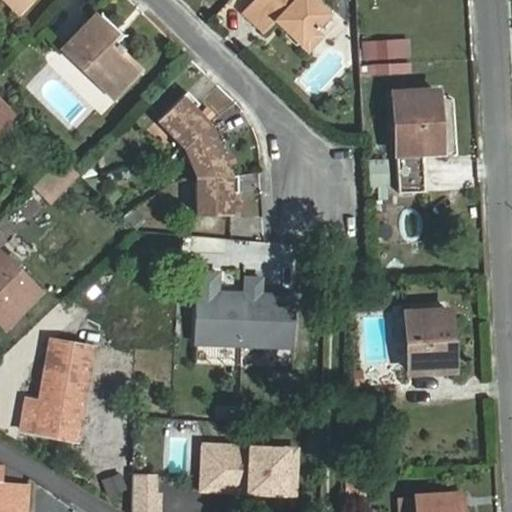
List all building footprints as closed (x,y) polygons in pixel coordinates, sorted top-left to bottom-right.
[(5,0),(20,13),(32,0),(5,0)] [(308,52),(324,35),(316,28),(330,13),(316,0),(255,0),(243,13),(262,32),(274,19),(308,52)] [(94,15),(61,48),(80,66),(106,91),(133,63),(107,38),(113,33),(94,15)] [(378,57),(394,57),(394,43),(378,43),(378,57)] [(216,124),(211,126),(209,121),(195,108),(199,103),(188,91),(158,120),(184,147),(196,176),(196,213),(231,213),(231,192),(238,192),(237,175),(231,176),(217,142),(223,140),(216,124)] [(396,153),(440,150),(437,91),(393,94),(396,153)] [(0,122),(13,109),(0,95),(0,122)] [(0,132),(19,114),(13,109),(0,122),(0,132)] [(63,157),(34,185),(50,202),(80,173),(63,157)] [(387,160),(369,160),(370,187),(387,186),(387,160)] [(144,243),(146,260),(163,259),(161,241),(144,243)] [(0,322),(4,327),(40,290),(0,250),(0,322)] [(219,292),(220,272),(200,271),(197,343),(244,345),(246,293),(219,292)] [(262,293),(263,278),(247,278),(246,293),(244,345),(293,347),(295,295),(262,293)] [(83,293),(60,314),(70,326),(93,305),(83,293)] [(449,310),(405,312),(409,371),(453,369),(449,310)] [(26,399),(21,430),(76,439),(92,347),(51,340),(39,401),(26,399)] [(192,475),(194,419),(168,419),(167,475),(192,475)] [(219,445),(205,445),(204,489),(217,489),(219,445)] [(219,445),(217,489),(295,492),(296,448),(219,445)] [(122,483),(116,469),(100,476),(106,490),(122,483)] [(343,479),(344,491),(361,490),(360,478),(370,477),(370,470),(345,471),(346,479),(343,479)] [(163,511),(163,494),(153,494),(154,474),(137,474),(136,511),(163,511)] [(0,511),(26,511),(28,486),(0,484),(0,511)] [(416,511),(460,511),(459,494),(416,497),(416,511)]
